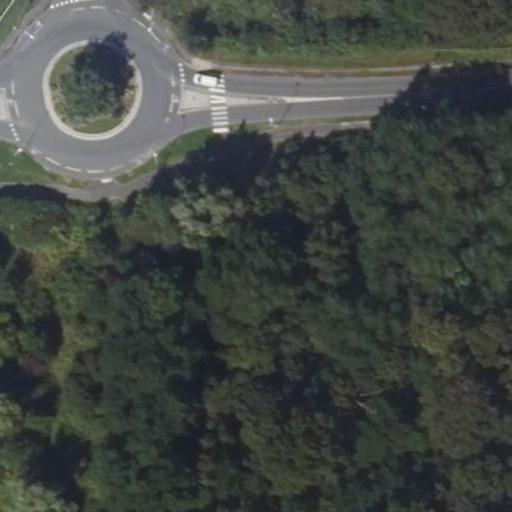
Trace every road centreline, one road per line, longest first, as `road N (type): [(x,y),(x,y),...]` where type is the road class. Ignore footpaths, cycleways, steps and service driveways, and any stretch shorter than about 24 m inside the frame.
road 1 (secondary): [(145,131),(361,100)]
road 2 (secondary): [(361,100),(212,83),(154,62)]
road 3 (secondary): [(511,86),(361,100)]
road 4 (secondary): [(36,125),(63,149),(98,156),(145,131)]
